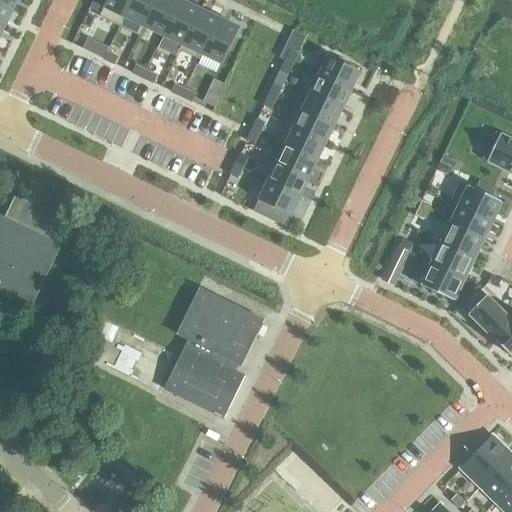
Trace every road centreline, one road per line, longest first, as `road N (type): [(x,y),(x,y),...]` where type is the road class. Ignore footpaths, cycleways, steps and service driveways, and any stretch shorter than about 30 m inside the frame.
road 1 (residential): [(322,279),(3,127)]
road 2 (residential): [(199,511),(322,279)]
road 3 (residential): [(322,279),(427,331),(498,400)]
road 4 (residential): [(415,91),(322,279)]
road 5 (residential): [(387,511),(498,400)]
road 6 (residential): [(64,0),(3,127)]
